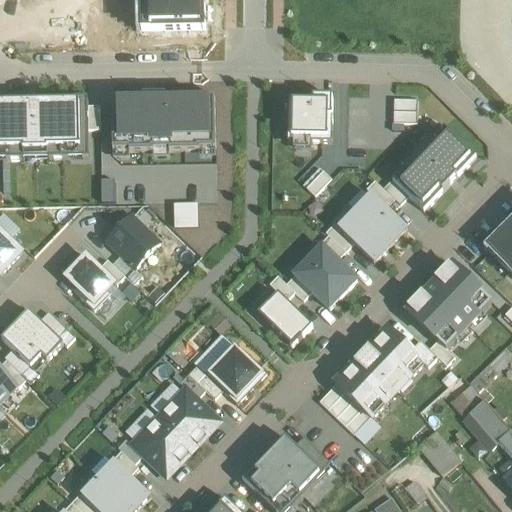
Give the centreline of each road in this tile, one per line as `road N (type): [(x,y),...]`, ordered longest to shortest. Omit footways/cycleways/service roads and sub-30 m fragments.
road 1 (residential): [(180,511),(511,167)]
road 2 (residential): [(511,145),(441,71),(255,68)]
road 3 (residential): [(255,68),(12,72),(0,63)]
